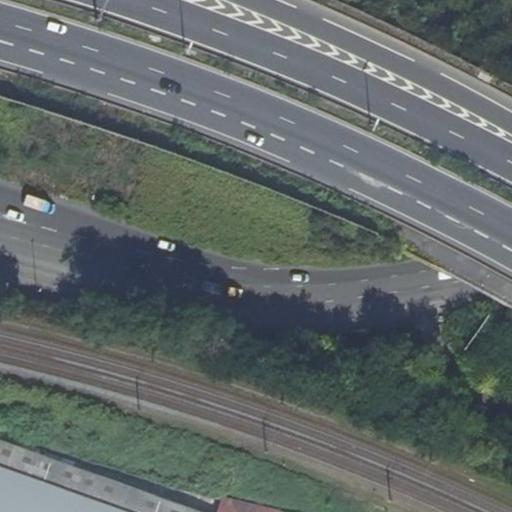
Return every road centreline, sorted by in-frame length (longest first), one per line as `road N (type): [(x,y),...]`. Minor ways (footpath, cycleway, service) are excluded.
road 1 (motorway): [(0,31),(134,68),(383,168),(511,239)]
road 2 (primary): [(62,255),(236,292),(439,281),(511,267)]
road 3 (motorway): [(511,172),(351,92),(106,0)]
road 4 (motorway): [(511,130),(251,0)]
